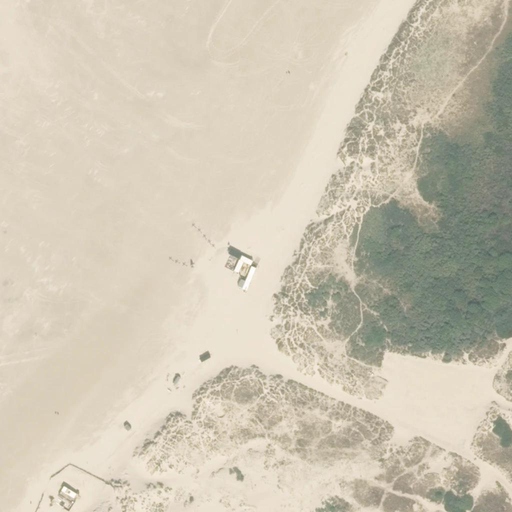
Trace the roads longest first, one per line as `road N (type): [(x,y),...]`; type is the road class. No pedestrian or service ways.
road 1 (track): [(254,366),(218,321),(210,289),(214,222),(222,174),(269,57),(315,0)]
road 2 (track): [(511,497),(462,457),(254,366)]
road 3 (track): [(0,301),(254,366)]
